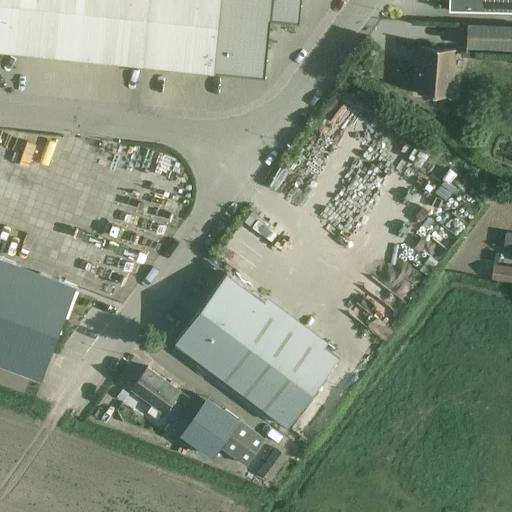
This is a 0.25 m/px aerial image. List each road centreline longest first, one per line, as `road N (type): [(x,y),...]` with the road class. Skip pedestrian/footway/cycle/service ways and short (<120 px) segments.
road 1 (unclassified): [(77,390),(219,202),(258,129)]
road 2 (unclassified): [(258,129),(213,139),(0,113)]
road 3 (unclassified): [(368,0),(303,93),(258,129)]
